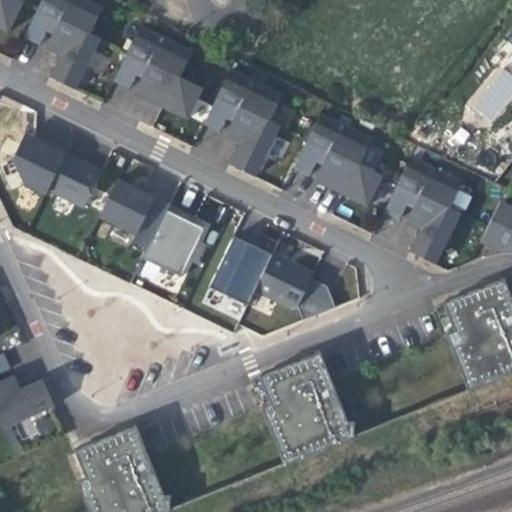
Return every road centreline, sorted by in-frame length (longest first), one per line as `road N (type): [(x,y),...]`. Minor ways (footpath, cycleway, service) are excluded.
road 1 (residential): [(444,284),(97,423),(70,407),(0,249)]
road 2 (residential): [(444,284),(0,70)]
